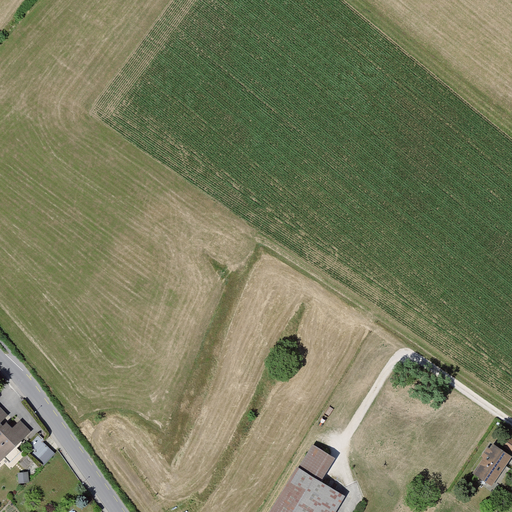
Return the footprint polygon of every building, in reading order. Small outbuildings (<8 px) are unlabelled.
[(0,397),(0,428),(14,416),(17,413),(0,397)] [(0,428),(0,446),(6,452),(36,426),(24,413),(17,418),(14,416),(0,428)] [(511,439),(508,437),(502,445),(511,452),(511,439)] [(46,463),(57,452),(42,439),(32,450),(46,463)] [(332,459),(310,445),(269,511),(333,511),(343,497),(318,482),(332,459)] [(510,457),(491,445),(473,474),(491,486),(510,457)]
